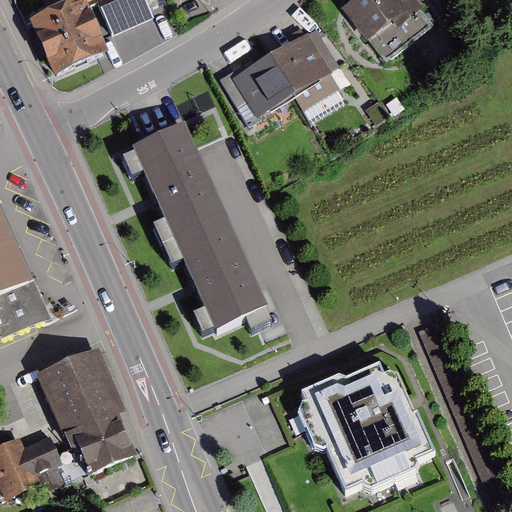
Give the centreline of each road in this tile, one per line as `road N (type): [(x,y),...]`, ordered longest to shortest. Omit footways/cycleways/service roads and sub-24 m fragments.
road 1 (primary): [(45,133),(205,511)]
road 2 (residential): [(45,133),(276,0)]
